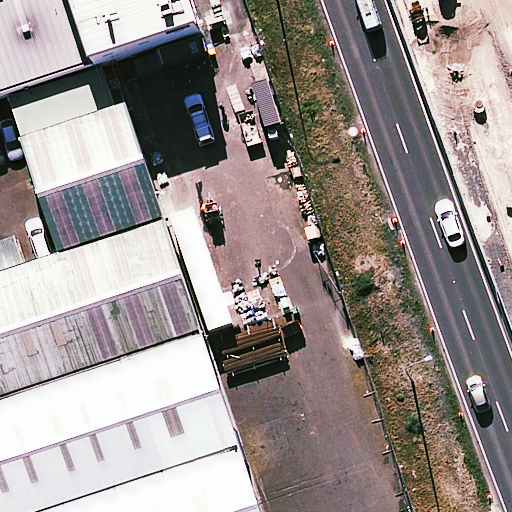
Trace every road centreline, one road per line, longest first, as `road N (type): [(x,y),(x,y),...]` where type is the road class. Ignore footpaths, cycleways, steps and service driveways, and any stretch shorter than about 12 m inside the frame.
road 1 (primary): [(511,458),(350,0)]
road 2 (motorway): [(511,123),(468,0)]
